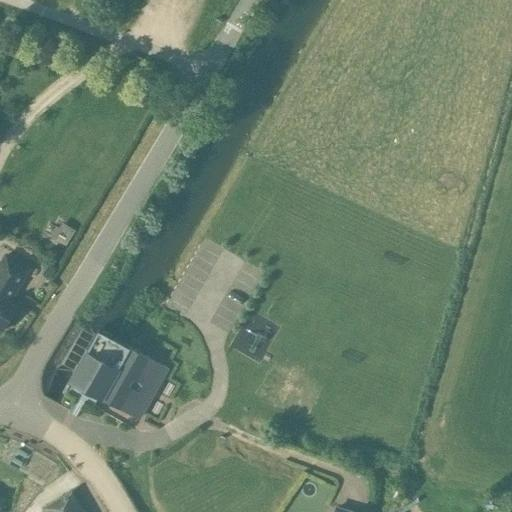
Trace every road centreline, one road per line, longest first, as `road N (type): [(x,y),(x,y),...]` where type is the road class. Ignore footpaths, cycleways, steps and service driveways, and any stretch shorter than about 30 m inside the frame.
road 1 (tertiary): [(12,397),(206,78)]
road 2 (residential): [(0,1),(206,78)]
road 3 (unclassified): [(117,511),(68,441),(12,397)]
